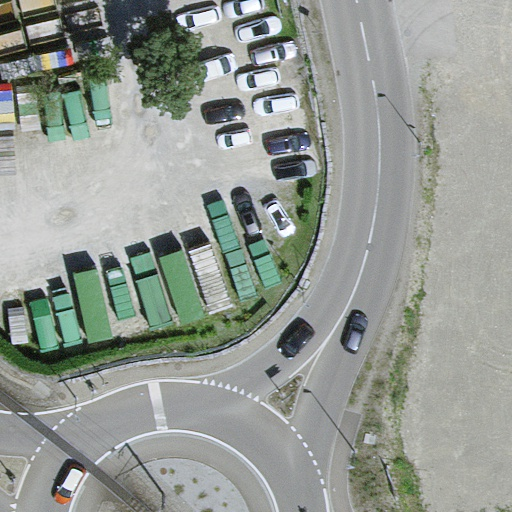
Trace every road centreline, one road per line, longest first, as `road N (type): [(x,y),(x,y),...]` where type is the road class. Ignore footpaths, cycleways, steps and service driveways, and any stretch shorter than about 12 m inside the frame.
road 1 (primary): [(357,0),(381,136),(380,197),(342,318)]
road 2 (primary): [(342,318),(194,405)]
road 3 (primary): [(297,483),(342,318)]
road 4 (primary): [(297,483),(257,432),(194,405)]
